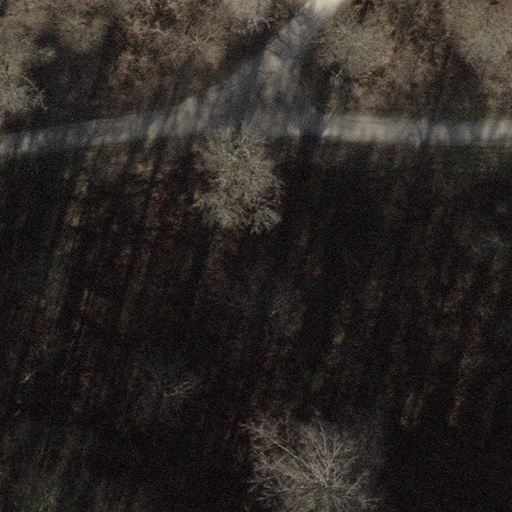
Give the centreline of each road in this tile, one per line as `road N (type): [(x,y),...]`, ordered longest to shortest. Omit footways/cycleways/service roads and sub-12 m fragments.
road 1 (track): [(511,144),(328,121),(0,157)]
road 2 (track): [(122,138),(302,0)]
